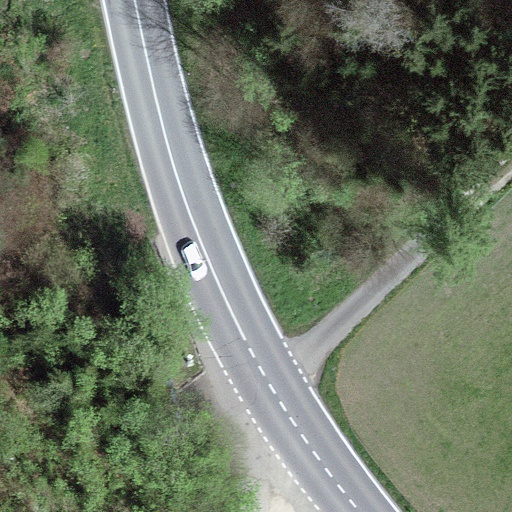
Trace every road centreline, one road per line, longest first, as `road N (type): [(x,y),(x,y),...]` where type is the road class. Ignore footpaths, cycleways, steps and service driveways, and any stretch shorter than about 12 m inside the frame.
road 1 (secondary): [(135,0),(156,103),(205,257),(263,377),(360,511)]
road 2 (track): [(263,377),(511,167)]
